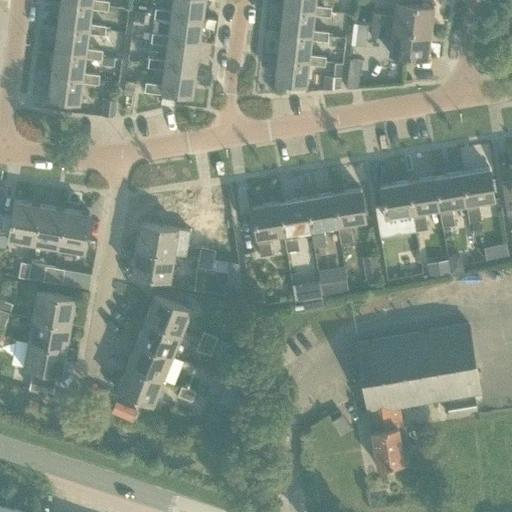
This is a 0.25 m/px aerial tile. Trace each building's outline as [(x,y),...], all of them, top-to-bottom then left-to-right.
[(91,0),(92,0),(88,0),(59,0),(57,21),(88,25),(89,22),(91,7),(107,9),(108,0),(91,0)] [(171,15),(202,19),(204,0),(172,0),(172,9),(155,7),(154,16),(170,18),(171,15)] [(372,23),(430,30),(433,4),(420,3),(420,0),(388,0),(395,1),(393,14),(373,12),(372,23)] [(312,32),(312,29),(314,13),(330,15),(331,6),(315,4),(315,7),(283,3),(280,28),(312,32)] [(168,39),(199,43),(202,19),(171,15),(170,18),(168,33),(152,31),(151,40),(167,42),(168,39)] [(105,24),(89,22),(88,25),(57,21),(54,46),(85,50),(86,47),(88,31),(104,33),(105,24)] [(365,45),(368,24),(357,23),(355,43),(365,45)] [(426,57),(430,30),(372,23),(370,35),(390,37),(388,52),(426,57)] [(309,56),(309,53),(311,38),(327,40),(328,31),(312,29),(312,32),(280,28),(278,53),(309,56)] [(165,64),(195,68),(199,43),(168,39),(167,42),(165,58),(149,56),(148,65),(164,67),(165,64)] [(85,50),(54,46),(51,70),(82,74),(83,71),(84,56),(101,58),(102,49),(86,47),(85,50)] [(325,55),(309,53),(309,56),(278,53),(275,78),(306,82),(308,63),(324,65),(325,55)] [(192,93),(195,68),(165,64),(164,67),(162,82),(146,80),(145,90),(162,92),(162,89),(192,93)] [(82,74),(51,70),(48,96),(79,100),(81,80),(98,82),(99,73),(83,71),(82,74)] [(339,76),(324,75),(323,87),(339,86),(339,76)] [(117,98),(105,97),(102,113),(115,114),(117,98)] [(511,162),(508,163),(511,178),(501,180),(507,214),(511,213),(511,162)] [(489,166),(461,170),(466,202),(469,220),(481,218),(478,200),(494,197),(489,166)] [(466,202),(461,170),(434,175),(439,206),(442,225),(454,223),(451,204),(466,202)] [(434,175),(407,179),(412,210),(415,229),(427,227),(424,209),(439,206),(434,175)] [(412,210),(407,179),(380,184),(388,233),(400,231),(397,213),(412,210)] [(360,187),(332,191),(338,222),(337,223),(340,241),(352,239),(349,221),(365,218),(360,187)] [(338,222),(332,191),(306,196),(311,227),(310,227),(313,245),(325,243),(322,225),(337,223),(338,222)] [(306,196),(279,200),(284,231),(283,231),(286,250),(299,248),(296,229),(310,227),(311,227),(306,196)] [(7,236),(33,241),(39,203),(14,198),(11,214),(1,213),(0,215),(0,233),(8,235),(7,236)] [(284,231),(279,200),(251,204),(259,254),(271,252),(268,234),(283,231),(284,231)] [(33,241),(57,245),(64,207),(39,203),(33,241)] [(64,207),(57,245),(83,250),(89,211),(64,207)] [(139,220),(135,246),(173,252),(178,227),(139,220)] [(198,257),(213,259),(215,250),(210,249),(213,228),(199,226),(195,247),(200,247),(198,257)] [(173,252),(135,246),(131,271),(169,278),(173,252)] [(381,278),(377,252),(363,255),(368,280),(381,278)] [(212,268),(213,259),(198,257),(197,266),(212,268)] [(26,277),(29,263),(19,261),(17,275),(26,277)] [(348,287),(344,264),(319,268),(323,291),(348,287)] [(51,281),(54,267),(44,265),(42,280),(51,281)] [(63,268),(54,267),(51,281),(61,283),(63,268)] [(37,289),(32,314),(70,321),(75,296),(37,289)] [(145,317),(181,332),(190,308),(154,293),(145,317)] [(0,306),(9,310),(13,301),(0,296),(0,306)] [(32,314),(28,339),(66,346),(70,321),(32,314)] [(171,355),(181,332),(145,317),(135,340),(171,355)] [(397,425),(393,426),(390,406),(480,390),(468,322),(356,341),(368,410),(373,409),(376,429),(371,429),(378,466),(404,461),(397,425)] [(204,331),(200,340),(214,345),(217,336),(204,331)] [(66,346),(28,339),(23,364),(61,371),(66,346)] [(126,364),(162,379),(171,355),(135,340),(126,364)] [(214,345),(200,340),(196,348),(210,354),(214,345)] [(152,402),(162,379),(126,364),(116,388),(152,402)] [(54,380),(31,376),(28,390),(51,394),(54,380)] [(195,392),(181,387),(178,395),(191,400),(195,392)] [(478,408),(476,395),(448,400),(450,413),(478,408)] [(28,511),(0,502),(0,511),(28,511)]
